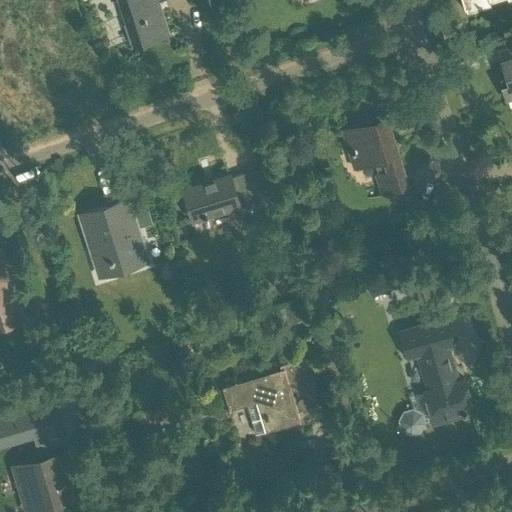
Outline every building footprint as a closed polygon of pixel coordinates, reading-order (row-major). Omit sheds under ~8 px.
[(157,0),(118,0),(132,42),(168,31),(157,0)] [(460,0),(464,10),(498,0),(460,0)] [(506,76),(500,78),(506,99),(511,97),(511,58),(501,61),(506,76)] [(343,128),(355,168),(373,162),(383,194),(407,187),(385,115),(343,128)] [(230,172),(182,187),(192,219),(236,206),(242,223),(245,222),(267,215),(272,214),(257,169),(232,177),(230,172)] [(80,213),(91,245),(96,243),(106,272),(146,259),(127,198),(80,213)] [(0,248),(0,328),(26,320),(2,247),(0,248)] [(403,410),(398,418),(400,428),(409,433),(418,431),(423,422),(432,420),(433,423),(474,411),(464,377),(457,379),(448,345),(455,343),(447,317),(400,331),(408,357),(417,355),(427,389),(423,390),(429,410),(421,413),(413,408),(403,410)] [(280,370),(222,388),(228,410),(247,405),(256,434),(300,421),(291,391),(297,389),(314,384),(306,357),(279,365),(280,370)] [(33,404),(0,413),(0,442),(26,435),(28,434),(30,435),(32,436),(33,437),(39,457),(14,465),(27,508),(79,492),(66,449),(48,455),(42,436),(33,404)] [(145,411),(151,425),(163,419),(158,406),(145,411)]
